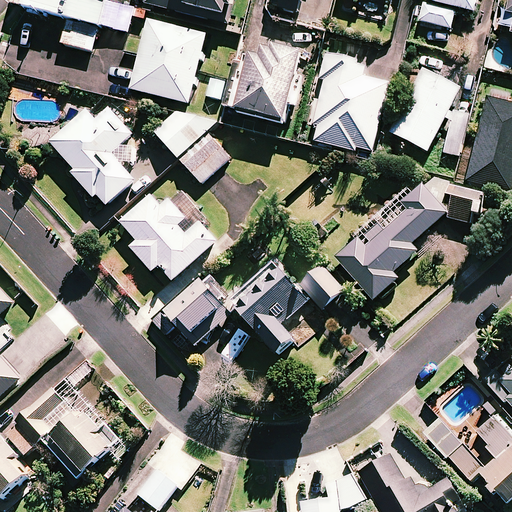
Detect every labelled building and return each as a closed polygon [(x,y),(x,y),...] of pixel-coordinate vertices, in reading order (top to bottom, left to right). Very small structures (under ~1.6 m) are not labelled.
[(101,0),(27,0),(26,6),(70,18),(63,44),(95,52),(109,2),(101,0)] [(147,0),(147,5),(189,16),(191,9),(228,18),(232,0),(147,0)] [(268,0),(267,5),(301,15),(305,0),(268,0)] [(476,0),(429,0),(423,23),(451,30),(456,9),(473,13),(476,0)] [(207,36),(149,21),(131,91),(189,105),(207,36)] [(270,46),(269,50),(262,49),(258,58),(249,56),(234,111),(284,125),(289,107),(295,108),(303,78),(295,76),(301,55),(270,46)] [(366,65),(328,55),(311,125),(319,127),(315,142),(356,152),(357,149),(372,153),(389,85),(362,78),(366,65)] [(451,123),(443,154),(459,158),(469,117),(454,113),(449,110),(460,90),(423,71),(391,134),(428,153),(444,120),(451,123)] [(225,83),(211,80),(207,97),(222,101),(225,83)] [(511,191),(511,104),(488,98),(466,182),(511,194),(511,191)] [(75,170),(72,173),(95,199),(98,197),(107,207),(135,181),(120,164),(135,164),(134,147),(120,148),(133,136),(110,110),(96,122),(87,112),(51,143),(75,170)] [(155,135),(179,160),(219,125),(177,113),(155,135)] [(230,159),(210,136),(181,162),(202,185),(230,159)] [(482,204),(478,203),(481,195),(434,181),(425,188),(421,185),(336,258),(373,302),(399,280),(394,274),(418,252),(412,245),(445,218),(471,226),(475,215),(479,216),(482,204)] [(204,218),(180,192),(161,209),(151,197),(121,223),(138,243),(131,249),(152,273),(160,266),(174,281),(217,242),(199,223),(204,218)] [(306,304),(273,266),(231,303),(276,356),(294,340),(281,326),(306,304)] [(344,291),(322,267),(300,286),(322,311),(344,291)] [(206,276),(153,322),(166,337),(177,327),(195,347),(236,311),(206,276)] [(0,316),(13,305),(0,290),(0,316)] [(34,354),(15,331),(0,343),(0,380),(1,382),(34,354)] [(485,381),(511,407),(511,370),(504,378),(496,370),(485,381)] [(120,442),(66,380),(30,412),(19,422),(5,433),(25,455),(42,440),(77,480),(120,442)] [(488,484),(483,487),(492,497),(496,493),(506,505),(511,499),(511,435),(497,419),(503,414),(494,403),(456,437),(441,420),(427,432),(470,481),(479,474),(488,484)] [(0,501),(7,511),(35,488),(11,459),(15,456),(0,437),(0,501)] [(406,482),(390,455),(358,474),(381,511),(465,511),(446,480),(431,489),(430,488),(428,486),(427,485),(425,484),(424,483),(422,483),(420,482),(418,481),(417,481),(415,481),(413,481),(411,481),(409,481),(407,481),(406,482)] [(178,487),(153,469),(143,483),(135,493),(160,511),(178,487)] [(339,511),(340,509),(361,506),(357,478),(328,483),(331,500),(292,505),(293,511),(339,511)]
